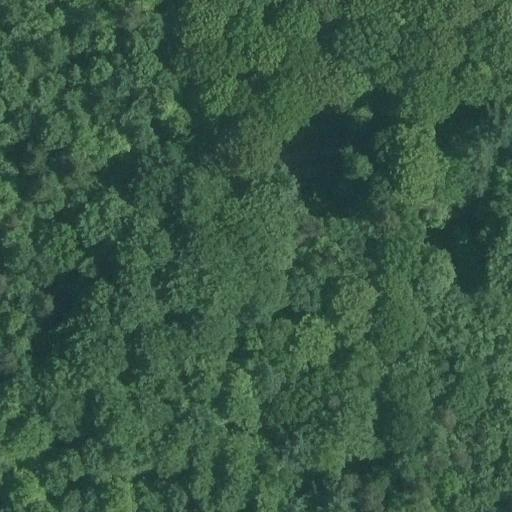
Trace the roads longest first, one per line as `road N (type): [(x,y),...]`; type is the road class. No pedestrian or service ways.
road 1 (track): [(206,221),(112,373),(0,496)]
road 2 (track): [(511,120),(293,162),(232,193),(206,221)]
road 3 (track): [(206,221),(272,511)]
road 4 (track): [(163,0),(206,221)]
